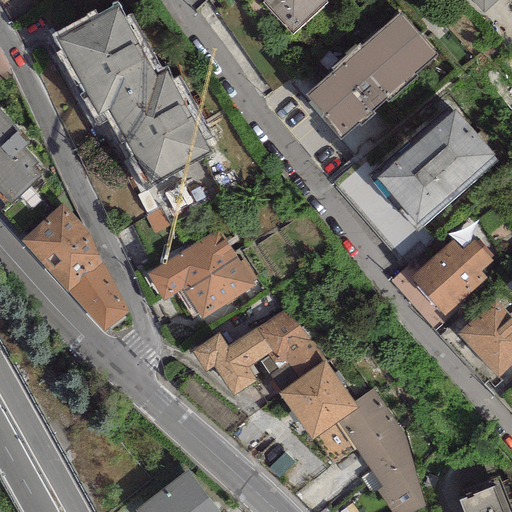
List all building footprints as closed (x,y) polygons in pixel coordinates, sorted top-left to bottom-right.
[(270,0),(293,24),(320,0),(270,0)] [(476,0),(486,11),(498,0),(476,0)] [(122,2),(62,33),(101,109),(112,103),(150,179),(209,148),(167,67),(158,72),(122,2)] [(407,13),(308,89),(338,129),(438,53),(407,13)] [(0,107),(0,184),(14,200),(48,169),(24,144),(30,139),(0,107)] [(451,107),(373,166),(415,221),(493,162),(451,107)] [(66,201),(24,238),(105,328),(128,307),(96,235),(66,201)] [(161,207),(147,216),(158,233),(172,225),(161,207)] [(185,285),(204,316),(258,283),(224,227),(149,271),(165,297),(185,285)] [(455,241),(401,285),(439,331),(488,290),(485,286),(494,278),(489,272),(499,264),(476,237),(462,249),(455,241)] [(511,319),(497,303),(461,335),(500,378),(511,367),(511,319)] [(300,376),(327,358),(290,305),(256,327),(272,350),(277,357),(284,353),(300,376)] [(272,350),(256,327),(231,345),(220,330),(195,347),(209,367),(216,362),(236,391),(258,376),(250,365),(272,350)] [(282,389),(314,434),(358,404),(327,358),(300,376),(282,389)] [(381,398),(342,425),(401,511),(404,511),(426,497),(406,434),(381,398)] [(224,511),(190,467),(136,507),(139,511),(224,511)] [(506,511),(495,483),(459,498),(464,511),(506,511)]
